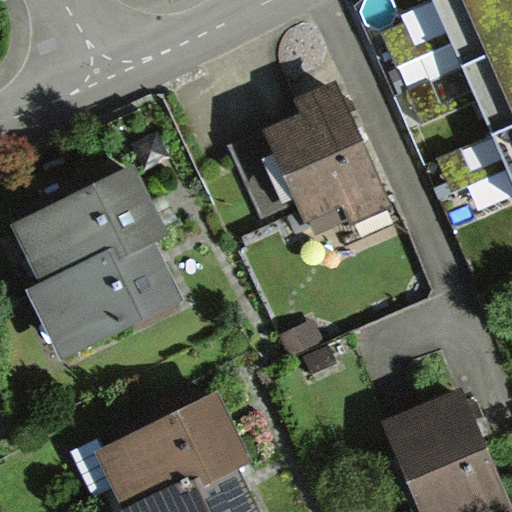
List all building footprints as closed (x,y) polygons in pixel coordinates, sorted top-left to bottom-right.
[(511,0),(425,0),(511,195),(511,0)] [(378,202),(332,91),(298,105),(302,115),(225,147),(255,221),(298,203),(309,230),(378,202)] [(151,231),(122,171),(7,224),(36,285),(142,235),(151,231)] [(171,296),(142,235),(36,285),(27,289),(56,350),(171,296)] [(474,511),(500,501),(451,392),(379,423),(418,511),(474,511)] [(235,456),(206,395),(91,449),(120,510),(226,460),(235,456)] [(250,511),(226,460),(120,510),(115,511),(250,511)]
